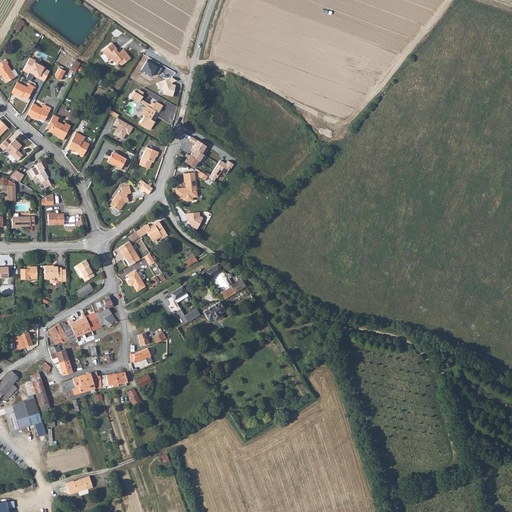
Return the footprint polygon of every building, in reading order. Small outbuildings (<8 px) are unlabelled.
[(21,20),(14,29),(19,32),(25,22),(21,20)] [(113,49),(114,49),(110,43),(101,50),(108,60),(110,58),(114,63),(117,61),(120,65),(128,59),(121,49),(117,52),(116,53),(113,49)] [(31,79),(33,75),(36,77),(38,75),(44,78),(47,71),(41,68),(41,67),(32,62),(33,60),(29,58),(23,70),(28,73),(26,77),(31,79)] [(0,74),(1,74),(5,82),(15,77),(11,71),(7,63),(8,63),(6,60),(0,62),(0,74)] [(74,73),(80,63),(74,60),(68,70),(74,73)] [(161,68),(146,60),(141,69),(152,75),(154,72),(157,74),(161,68)] [(54,76),(60,80),(64,71),(58,68),(54,76)] [(172,78),(157,83),(159,88),(162,87),(164,94),(173,96),(174,90),(171,82),(173,82),(172,78)] [(27,87),(17,82),(11,93),(20,98),(22,96),(27,99),(32,90),(27,87)] [(141,96),(136,93),(133,91),(130,97),(139,102),(140,100),(142,97),(141,96)] [(148,107),(145,106),(140,114),(144,117),(139,124),(149,130),(154,122),(152,121),(149,119),(154,111),(157,112),(158,113),(162,106),(155,102),(154,103),(151,102),(149,105),(148,107)] [(43,104),(41,108),(36,106),(36,105),(32,103),(27,114),(31,116),(30,117),(36,120),(36,119),(39,121),(40,119),(44,121),(51,108),(43,104)] [(53,115),(49,123),(52,125),(49,131),(58,136),(57,137),(62,140),(70,125),(65,123),(64,125),(56,121),(58,118),(53,115)] [(133,127),(117,118),(113,125),(118,128),(117,130),(116,130),(113,134),(122,139),(126,133),(128,134),(133,127)] [(75,132),(72,138),(78,141),(81,135),(75,132)] [(78,141),(72,138),(67,147),(76,152),(77,149),(79,150),(78,153),(77,154),(82,157),(88,144),(82,140),(84,137),(81,135),(78,141)] [(192,137),(190,141),(195,144),(192,148),(201,154),(207,147),(192,137)] [(8,144),(5,141),(0,145),(0,146),(2,148),(3,150),(4,148),(10,154),(15,159),(16,160),(22,155),(17,149),(21,146),(14,138),(8,144)] [(146,147),(138,165),(148,169),(151,162),(152,163),(155,156),(156,156),(158,152),(146,147)] [(190,153),(188,156),(198,162),(200,158),(202,159),(204,156),(201,154),(192,148),(191,148),(189,151),(192,152),(191,154),(190,153)] [(112,151),(106,161),(120,169),(125,159),(112,151)] [(12,162),(15,159),(10,154),(7,156),(12,162)] [(184,160),(183,162),(192,168),(194,165),(197,166),(199,163),(198,162),(188,156),(185,154),(183,157),(186,159),(185,160),(184,160)] [(220,160),(209,177),(214,180),(216,177),(217,178),(223,168),(228,171),(233,164),(228,161),(226,164),(220,160)] [(44,168),(40,162),(33,166),(34,167),(27,171),(31,177),(34,176),(36,178),(37,178),(40,182),(41,181),(45,188),(50,184),(47,178),(48,177),(43,169),(44,168)] [(20,172),(16,170),(9,176),(17,181),(19,178),(17,177),(20,172)] [(190,191),(194,190),(190,173),(181,174),(182,179),(188,178),(189,183),(183,184),(184,189),(173,190),(175,199),(183,198),(184,202),(190,201),(190,198),(189,193),(190,191)] [(35,184),(40,182),(37,178),(36,178),(34,176),(31,177),(35,184)] [(6,185),(7,199),(14,199),(15,183),(6,178),(6,185)] [(139,188),(148,194),(152,188),(151,187),(147,184),(145,183),(144,182),(139,188)] [(123,189),(123,186),(119,186),(120,191),(116,192),(108,204),(117,211),(123,202),(126,202),(125,193),(129,193),(128,188),(123,189)] [(199,212),(185,213),(185,218),(186,218),(188,221),(191,225),(191,226),(197,230),(203,218),(199,216),(199,212)] [(48,225),(63,225),(63,227),(72,227),(71,216),(63,216),(63,213),(54,213),(48,213),(48,225)] [(12,216),(12,227),(21,227),(21,226),(30,226),(30,225),(34,225),(34,216),(18,216),(13,216),(12,216)] [(146,224),(135,230),(138,236),(145,232),(151,241),(160,236),(161,238),(166,235),(157,221),(153,224),(153,225),(148,228),(146,224)] [(118,247),(129,265),(139,259),(127,241),(118,247)] [(153,262),(152,259),(154,258),(152,255),(150,256),(148,253),(143,256),(148,265),(153,262)] [(186,266),(195,260),(193,256),(183,262),(186,266)] [(81,276),(84,280),(92,275),(87,265),(88,264),(85,259),(73,266),(79,277),(81,276)] [(222,271),(217,263),(203,271),(208,278),(222,271)] [(57,280),(61,280),(66,280),(66,269),(61,268),(61,267),(57,267),(57,265),(51,266),(51,264),(44,265),(44,279),(49,279),(49,282),(57,282),(57,280)] [(29,278),(35,278),(35,266),(26,266),(26,268),(19,268),(19,279),(28,279),(29,278)] [(144,286),(135,272),(133,274),(131,271),(125,275),(126,278),(128,277),(129,279),(128,279),(126,280),(125,282),(127,285),(129,286),(131,285),(135,291),(144,286)] [(155,284),(160,282),(157,275),(152,278),(155,284)] [(222,299),(244,285),(240,279),(230,285),(219,293),(222,299)] [(76,290),(79,297),(91,290),(87,283),(76,290)] [(186,292),(181,285),(169,292),(173,299),(186,292)] [(97,311),(107,308),(111,306),(108,297),(94,302),(97,311)] [(202,311),(202,312),(207,320),(211,317),(213,320),(220,316),(219,313),(223,310),(218,301),(202,311)] [(50,314),(57,310),(54,304),(47,307),(50,314)] [(97,311),(94,312),(99,326),(103,324),(107,327),(109,325),(112,326),(116,322),(112,315),(107,308),(97,311)] [(198,314),(195,308),(183,315),(179,308),(174,312),(182,325),(198,314)] [(94,312),(84,316),(90,330),(99,326),(94,312)] [(84,316),(76,320),(73,321),(71,317),(66,320),(67,322),(75,340),(77,341),(84,338),(92,335),(90,330),(84,316)] [(61,321),(58,323),(68,340),(69,342),(75,340),(67,322),(65,324),(64,322),(62,323),(61,321)] [(58,323),(47,330),(54,344),(61,341),(62,342),(68,340),(58,323)] [(158,327),(151,331),(150,332),(156,342),(165,338),(161,329),(159,326),(158,327)] [(26,332),(17,335),(18,337),(13,339),(17,349),(31,344),(26,332)] [(137,334),(139,344),(148,343),(146,332),(137,334)] [(56,356),(59,364),(68,361),(64,349),(60,350),(57,344),(48,348),(52,358),(56,356)] [(133,354),(133,359),(133,362),(149,355),(146,348),(133,354)] [(106,349),(103,350),(106,362),(111,361),(110,354),(108,354),(106,349)] [(59,364),(62,374),(71,372),(68,361),(59,364)] [(47,364),(43,363),(40,369),(48,372),(50,367),(46,365),(47,364)] [(10,370),(0,381),(0,396),(2,394),(7,398),(16,388),(12,384),(17,377),(10,370)] [(95,371),(84,374),(88,390),(99,388),(100,388),(99,376),(96,376),(95,371)] [(123,372),(114,373),(116,383),(126,382),(123,372)] [(30,381),(23,383),(27,395),(35,393),(43,390),(38,373),(29,375),(30,381)] [(114,373),(99,376),(100,388),(104,387),(104,386),(112,384),(112,387),(116,386),(116,383),(114,373)] [(77,376),(72,379),(73,383),(74,387),(77,386),(79,392),(84,391),(88,390),(84,374),(77,376)] [(135,380),(139,386),(150,380),(146,374),(135,380)] [(73,383),(64,386),(66,392),(68,391),(72,390),(71,388),(74,387),(73,383)] [(70,395),(79,392),(77,386),(74,387),(71,388),(72,390),(68,391),(70,395)] [(140,401),(132,389),(126,392),(129,398),(128,399),(132,405),(135,403),(137,406),(140,404),(138,402),(140,401)] [(43,390),(35,393),(40,411),(49,408),(43,390)] [(28,396),(29,399),(2,407),(10,431),(41,421),(32,394),(28,396)] [(65,483),(67,487),(74,485),(76,491),(87,487),(87,488),(92,486),(89,476),(73,481),(72,480),(65,483)] [(74,485),(67,487),(69,493),(76,491),(74,485)] [(0,502),(0,511),(8,511),(6,501),(0,502)]
